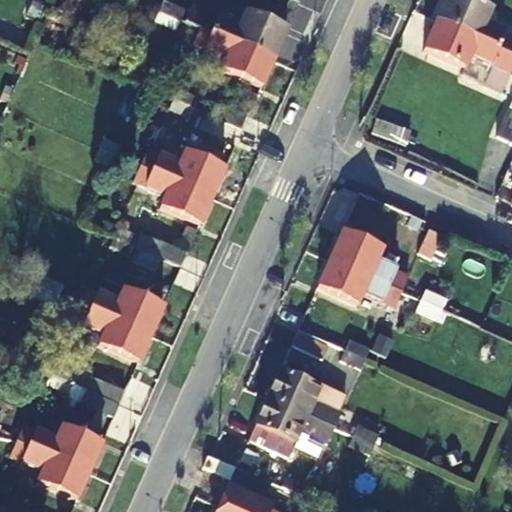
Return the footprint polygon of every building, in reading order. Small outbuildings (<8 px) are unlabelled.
[(50,0),(33,0),(30,10),(44,15),(50,0)] [(192,8),(175,0),(169,0),(166,8),(188,18),(192,8)] [(451,0),(441,22),(511,54),(511,37),(488,26),(494,12),(466,0),(451,0)] [(166,8),(161,18),(183,28),(188,18),(166,8)] [(247,27),(214,13),(207,27),(278,60),(291,32),(252,14),(247,27)] [(511,54),(441,22),(428,51),(469,69),(474,59),(511,75),(511,54)] [(278,60),(207,27),(200,44),(233,59),(228,70),(266,87),(278,60)] [(505,93),(511,78),(511,75),(474,59),(469,69),(465,76),(505,93)] [(202,106),(206,97),(187,88),(183,98),(202,106)] [(202,106),(183,98),(178,108),(197,116),(202,106)] [(224,116),(248,127),(254,115),(221,99),(215,112),(224,116)] [(511,111),(511,112),(499,137),(511,142),(511,111)] [(248,127),(224,116),(219,126),(244,137),(248,127)] [(131,146),(109,136),(105,145),(127,155),(131,146)] [(127,155),(105,145),(100,156),(122,166),(127,155)] [(185,165),(153,150),(147,164),(217,197),(229,171),(191,153),(185,165)] [(217,197),(147,164),(139,181),(172,196),(168,206),(205,224),(217,197)] [(145,234),(126,225),(122,234),(141,243),(145,234)] [(388,250),(348,232),(335,260),(409,292),(416,276),(383,261),(388,250)] [(141,243),(122,234),(117,245),(136,254),(141,243)] [(187,264),(165,254),(158,269),(180,279),(187,264)] [(409,292),(335,260),(324,286),(364,304),(369,292),(403,308),(409,292)] [(70,283),(48,273),(44,282),(66,292),(70,283)] [(66,292),(44,282),(39,292),(61,302),(66,292)] [(157,334),(169,307),(130,289),(125,299),(93,285),(85,301),(157,334)] [(455,300),(434,290),(429,301),(450,310),(455,300)] [(157,334),(85,301),(78,317),(110,333),(106,343),(145,361),(157,334)] [(450,310),(429,301),(424,311),(445,321),(450,310)] [(340,330),(311,316),(305,329),(335,342),(340,330)] [(298,343),(329,357),(334,344),(335,342),(305,329),(304,329),(298,343)] [(372,348),(354,340),(350,349),(368,357),(372,348)] [(368,357),(350,349),(344,362),(363,369),(368,357)] [(81,382),(86,371),(66,361),(61,372),(81,382)] [(323,397),(327,386),(288,369),(276,395),(344,426),(351,410),(347,408),(323,397)] [(81,382),(61,372),(56,382),(76,392),(81,382)] [(131,393),(107,382),(103,392),(126,403),(131,393)] [(327,386),(323,397),(347,408),(355,393),(329,382),(327,386)] [(94,402),(120,415),(126,403),(103,392),(99,390),(94,402)] [(303,440),(309,429),(337,442),(344,426),(276,395),(255,439),(294,457),(302,439),(303,440)] [(0,415),(0,428),(4,430),(9,420),(0,415)] [(31,424),(24,439),(95,472),(107,445),(69,428),(64,438),(31,424)] [(387,434),(366,425),(362,433),(383,443),(387,434)] [(383,443),(362,433),(357,445),(379,454),(383,443)] [(83,499),(95,472),(24,439),(17,454),(50,470),(45,481),(83,499)] [(269,477),(276,463),(251,452),(245,466),(269,477)] [(269,477),(290,486),(294,477),(282,471),(284,467),(276,463),(269,477)] [(269,477),(245,466),(239,480),(263,490),(269,477)] [(294,475),(294,477),(290,486),(309,495),(313,484),(294,475)] [(279,504),(236,486),(227,505),(242,511),(285,511),(278,508),(279,504)] [(0,510),(3,511),(22,511),(24,509),(4,500),(0,508),(0,510)]
